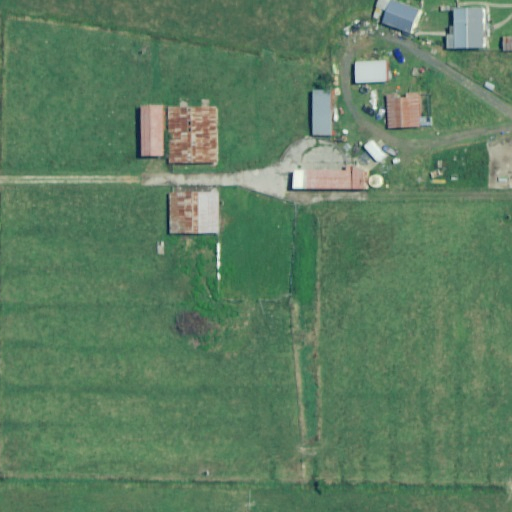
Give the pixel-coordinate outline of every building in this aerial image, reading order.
[(421,12),(393,1),(384,23),(412,34),(421,12)] [(487,49),(486,8),(456,9),(456,36),(449,36),(449,49),(487,49)] [(388,82),(388,62),(357,63),(358,83),(388,82)] [(334,91),(315,90),(315,136),(333,136),(334,91)] [(421,127),(420,95),(388,97),(390,129),(421,127)] [(166,107),(145,107),(145,157),(166,157),(166,107)] [(218,163),(218,108),(170,108),(171,163),(218,163)] [(368,190),(368,170),(297,170),(297,189),(368,190)] [(220,234),(220,192),(172,193),(172,234),(220,234)]
